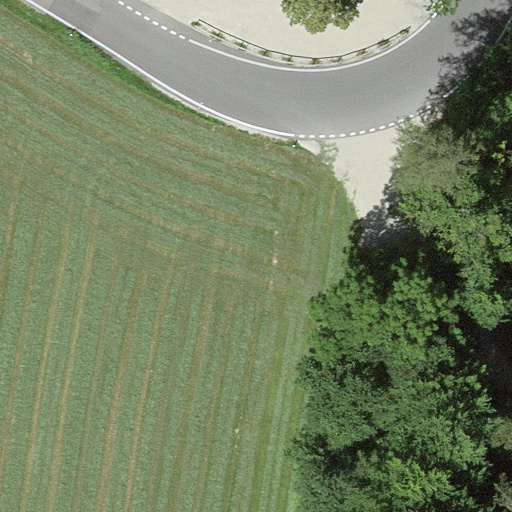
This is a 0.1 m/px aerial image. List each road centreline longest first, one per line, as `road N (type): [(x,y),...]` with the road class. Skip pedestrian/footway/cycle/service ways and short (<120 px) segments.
road 1 (tertiary): [(485,0),(464,38),(432,67),(360,104),(285,102),(214,80),(73,0)]
road 2 (track): [(360,104),(387,212),(511,383)]
road 3 (track): [(322,511),(336,414),(387,212)]
